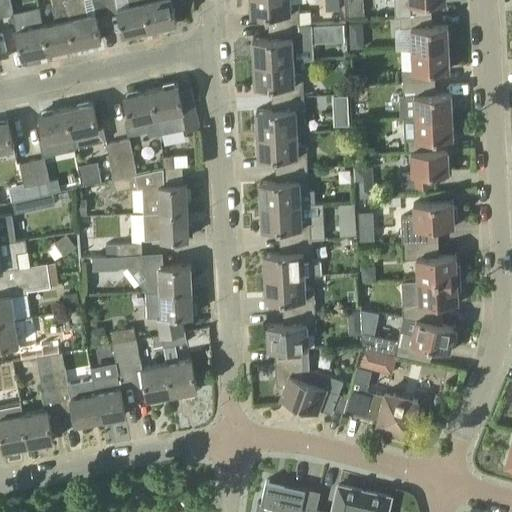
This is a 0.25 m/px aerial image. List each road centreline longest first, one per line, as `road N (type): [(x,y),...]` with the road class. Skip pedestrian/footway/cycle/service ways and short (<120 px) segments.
road 1 (residential): [(446,481),(506,321),(488,0)]
road 2 (residential): [(235,440),(213,48)]
road 3 (residential): [(0,483),(235,440)]
road 4 (residential): [(0,95),(213,48)]
road 5 (residential): [(446,481),(293,444),(235,440)]
